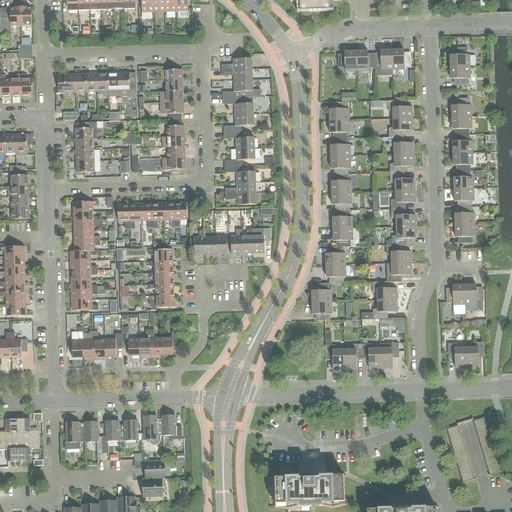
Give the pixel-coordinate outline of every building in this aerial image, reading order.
[(79,11),(78,0),(66,0),(67,11),(79,11)] [(90,11),(89,0),(78,0),(79,11),(90,11)] [(101,10),(101,0),(89,0),(90,11),(101,10)] [(101,0),(101,10),(113,10),(112,0),(101,0)] [(124,10),(123,0),(112,0),(113,10),(124,10)] [(123,0),(124,10),(136,9),(135,0),(123,0)] [(153,13),(153,0),(141,0),(142,13),(153,13)] [(165,12),(164,0),(153,0),(153,13),(165,12)] [(164,0),(165,12),(176,12),(175,0),(164,0)] [(175,0),(176,12),(188,12),(187,0),(175,0)] [(301,13),(317,12),(330,12),(329,1),(340,1),(339,0),(290,0),(290,3),(300,2),(301,13)] [(6,18),(6,33),(11,32),(11,26),(21,26),(21,8),(10,8),(10,18),(6,18)] [(31,8),(21,8),(21,26),(32,26),(31,8)] [(455,56),(450,56),(450,68),(470,67),(469,55),(467,55),(467,49),(455,49),(455,56)] [(380,56),(374,57),(374,69),(380,68),(381,71),(392,70),(392,51),(380,51),(380,56)] [(404,56),(404,51),(392,51),(392,70),(404,70),(404,68),(411,68),(411,56),(404,56)] [(344,58),(339,58),(338,58),(338,70),(345,70),(345,72),(356,72),(356,52),(344,52),(344,58)] [(368,52),(356,52),(356,72),(368,71),(368,69),(374,69),(374,57),(368,57),(368,52)] [(221,65),(222,71),(252,70),(252,59),(233,60),(233,65),(221,65)] [(456,79),(456,86),(468,86),(468,79),(470,79),(470,67),(450,68),(450,80),(456,79)] [(161,71),(161,82),(182,81),(182,70),(161,71)] [(234,81),(252,81),(252,70),(222,71),(222,77),(234,76),(234,81)] [(118,74),(119,91),(136,91),(135,73),(118,74)] [(97,92),(108,92),(107,74),(97,75),(97,92)] [(107,74),(108,92),(108,98),(119,98),(119,91),(118,74),(107,74)] [(6,80),(6,75),(0,76),(1,98),(11,98),(11,80),(6,80)] [(21,97),(21,75),(16,75),(16,79),(11,80),(11,98),(21,97)] [(21,75),(21,97),(32,97),(31,79),(26,79),(26,75),(21,75)] [(58,94),(61,94),(61,93),(76,93),(75,75),(64,76),(58,76),(58,90),(58,94)] [(76,93),(86,92),(86,75),(75,75),(76,93)] [(97,75),(86,75),(86,92),(97,92),(97,75)] [(165,82),(165,93),(183,92),(182,81),(161,82),(165,82)] [(222,93),(222,99),(240,98),(240,92),(253,92),(252,81),(234,81),(234,92),(222,93)] [(183,92),(165,93),(160,93),(160,104),(183,103),(183,92)] [(240,98),(222,99),(223,105),(235,105),(235,116),(253,115),(253,104),(241,104),(240,98)] [(451,106),(452,118),(471,117),(471,106),(468,106),(468,99),(456,99),(456,106),(451,106)] [(412,107),(400,108),(399,101),(387,102),(388,111),(393,112),(393,120),(412,119),(412,107)] [(169,120),(182,120),(181,114),(183,114),(183,103),(160,104),(160,115),(169,115),(169,120)] [(329,110),(330,122),(349,121),(349,109),(346,109),(346,103),(334,103),(334,110),(329,110)] [(64,121),(76,121),(76,113),(63,113),(64,121)] [(223,127),(223,133),(241,133),(241,127),(254,126),(253,115),(235,116),(235,127),(223,127)] [(471,117),(452,118),(452,130),(457,130),(457,135),(469,135),(469,129),(472,129),(471,117)] [(388,129),(389,136),(401,136),(400,132),(413,131),(412,119),(393,120),(393,127),(389,129),(388,129)] [(182,120),(169,120),(161,121),(161,125),(166,125),(167,138),(184,137),(184,126),(182,126),(182,120)] [(349,121),(330,122),(330,134),(335,134),(335,140),(347,139),(347,133),(349,133),(349,121)] [(76,123),(76,129),(76,141),(93,140),(97,140),(97,123),(76,123)] [(236,150),(254,149),(254,138),(242,139),(241,133),(223,133),(224,139),(236,139),(236,150)] [(27,146),(26,135),(15,136),(16,153),(15,153),(16,157),(27,157),(27,153),(27,146)] [(452,142),(453,154),(472,153),(472,142),(470,142),(469,135),(457,135),(458,142),(452,142)] [(15,136),(5,136),(5,153),(6,153),(15,153),(16,153),(15,136)] [(394,148),(394,156),(414,155),(413,143),(401,144),(401,136),(389,136),(389,147),(390,147),(394,148)] [(167,149),(184,148),(184,137),(167,138),(160,138),(160,141),(162,141),(162,149),(167,149)] [(330,146),(331,158),(350,157),(350,145),(347,145),(347,139),(335,140),(335,146),(330,146)] [(93,140),(76,141),(76,151),(94,151),(93,140)] [(167,159),(185,159),(184,148),(167,149),(167,159)] [(224,161),(224,167),(242,167),(242,161),(255,160),(254,149),(236,150),(236,161),(224,161)] [(76,162),(94,162),(94,151),(76,151),(76,162)] [(472,153),(453,154),(453,166),(458,166),(458,172),(470,171),(470,165),(473,165),(472,153)] [(389,165),(390,174),(402,174),(401,168),(414,167),(414,155),(394,156),(394,163),(390,165),(389,165)] [(336,170),(336,176),(348,175),(348,169),(351,169),(350,157),(331,158),(331,170),(336,170)] [(168,171),(185,170),(185,159),(167,159),(161,160),(162,171),(168,171)] [(94,162),(76,162),(77,173),(94,173),(94,162)] [(120,162),(120,173),(130,173),(130,162),(120,162)] [(237,184),(255,183),(255,172),(243,173),(242,167),(224,167),(225,173),(237,173),(237,184)] [(454,178),(454,190),(473,189),(473,177),(471,178),(470,171),(458,172),(459,178),(454,178)] [(402,174),(390,174),(390,183),(391,183),(395,184),(395,192),(415,191),(414,179),(402,180),(402,174)] [(10,176),(10,187),(28,187),(28,175),(10,176)] [(331,182),(332,194),(351,193),(351,181),(348,181),(348,175),(336,176),(337,182),(331,182)] [(256,194),(255,183),(237,184),(237,189),(225,190),(225,195),(256,194)] [(28,187),(10,187),(5,187),(5,191),(8,191),(8,198),(11,198),(28,197),(28,187)] [(473,189),(454,190),(454,202),(459,202),(460,208),(472,207),(471,201),(474,201),(473,189)] [(415,191),(395,192),(395,199),(391,201),(390,201),(391,210),(403,210),(403,203),(415,203),(415,191)] [(337,205),(337,212),(349,211),(349,205),(352,205),(351,193),(332,194),(332,206),(337,205)] [(256,205),(256,194),(225,195),(225,201),(237,200),(238,206),(256,205)] [(11,209),(28,208),(28,197),(11,198),(11,209)] [(73,203),(73,213),(93,212),(93,207),(99,207),(99,202),(73,203)] [(175,204),(175,228),(180,228),(180,220),(187,220),(186,203),(175,204)] [(148,229),(153,229),(152,204),(141,205),(141,222),(147,221),(148,229)] [(163,204),(152,204),(153,229),(158,229),(157,221),(164,221),(163,204)] [(170,228),(175,228),(175,204),(163,204),(164,221),(170,221),(170,228)] [(125,230),(130,230),(129,205),(117,205),(118,222),(124,222),(125,230)] [(134,222),(141,222),(141,205),(129,205),(130,230),(135,229),(134,222)] [(455,214),(455,226),(475,225),(474,213),(472,214),(472,207),(460,208),(460,214),(455,214)] [(29,219),(28,208),(11,209),(11,220),(14,220),(27,219),(29,219)] [(403,210),(391,210),(391,219),(392,219),(396,220),(396,228),(416,227),(415,215),(403,216),(403,210)] [(332,218),(333,230),(352,229),(352,217),(350,217),(349,211),(337,212),(338,218),(332,218)] [(73,213),(73,223),(99,222),(99,217),(93,218),(93,212),(73,213)] [(74,232),(93,232),(93,227),(100,226),(99,222),(73,223),(74,232)] [(461,238),(461,243),(461,244),(473,244),(472,237),(475,237),(475,225),(455,226),(455,238),(461,238)] [(416,227),(396,228),(396,235),(392,237),(392,246),(398,246),(404,246),(404,239),(416,239),(416,227)] [(258,237),(252,237),(253,254),(264,254),(264,240),(271,239),(270,229),(258,230),(258,237)] [(338,241),(338,247),(342,248),(350,248),(350,241),(353,241),(352,229),(333,230),(333,242),(338,241)] [(231,255),(242,255),(242,237),(242,230),(236,230),(236,237),(231,237),(231,255)] [(242,237),(242,255),(253,254),(252,237),(252,230),(247,230),(247,237),(242,237)] [(205,238),(204,231),(199,231),(199,238),(194,238),(194,256),(205,256),(205,238)] [(94,237),(93,232),(74,232),(74,242),(100,241),(100,237),(94,237)] [(215,238),(216,255),(227,255),(227,237),(215,238)] [(205,256),(216,255),(215,238),(205,238),(205,256)] [(100,246),(100,241),(74,242),(74,252),(94,251),(94,246),(100,246)] [(391,257),(391,264),(411,264),(410,252),(398,252),(398,246),(392,246),(386,246),(386,256),(387,256),(391,257)] [(0,252),(4,252),(4,258),(24,257),(24,247),(0,247),(0,252)] [(325,254),(326,266),(345,266),(345,254),(343,254),(342,248),(338,247),(330,248),(331,254),(325,254)] [(155,255),(155,262),(155,263),(173,262),(172,250),(149,251),(149,256),(155,255)] [(70,252),(71,262),(90,261),(90,256),(96,256),(96,252),(94,252),(94,251),(74,252),(70,252)] [(4,258),(4,267),(24,267),(24,257),(4,258)] [(90,261),(71,262),(71,272),(97,271),(97,267),(91,267),(90,261)] [(155,267),(155,274),(173,274),(173,262),(155,263),(155,262),(149,263),(149,267),(155,267)] [(411,264),(391,264),(391,272),(387,273),(387,274),(387,283),(399,283),(399,276),(411,276),(411,264)] [(346,278),(345,266),(326,266),(326,278),(331,278),(332,285),(344,284),(343,278),(346,278)] [(5,277),(25,277),(24,267),(4,267),(5,273),(0,272),(0,277),(5,277)] [(71,272),(71,282),(91,281),(91,276),(97,275),(97,271),(71,272)] [(155,278),(155,285),(155,286),(173,285),(173,274),(155,274),(149,274),(149,278),(155,278)] [(25,286),(25,277),(5,277),(5,282),(0,282),(0,287),(5,287),(25,286)] [(91,286),(91,281),(71,282),(71,291),(97,291),(98,291),(97,287),(97,286),(91,286)] [(377,294),(377,301),(397,301),(397,289),(384,289),(384,282),(372,283),(372,292),(373,292),(377,294)] [(312,291),(312,303),(332,303),(331,291),(329,291),(329,284),(317,285),(317,291),(312,291)] [(156,290),(156,297),(174,296),(173,285),(155,286),(155,285),(149,285),(150,290),(156,290)] [(483,290),(482,290),(476,291),(476,285),(464,286),(465,305),(477,305),(477,303),(482,302),(483,302),(483,290)] [(5,297),(25,296),(25,286),(5,287),(5,292),(0,292),(0,297),(5,297)] [(452,291),(447,292),(446,292),(446,304),(453,303),(453,306),(465,305),(464,286),(452,286),(452,291)] [(124,287),(120,287),(120,298),(124,298),(128,298),(128,295),(128,287),(124,287)] [(72,301),(92,301),(91,295),(98,295),(98,291),(97,291),(71,291),(72,301)] [(26,306),(25,296),(5,297),(6,307),(26,306)] [(150,307),(152,309),(174,308),(174,296),(156,297),(150,297),(150,307)] [(124,298),(120,298),(120,304),(120,313),(128,312),(128,308),(124,304),(124,298)] [(92,306),(92,301),(72,301),(72,311),(98,311),(98,306),(92,306)] [(373,320),(385,319),(385,313),(397,312),(397,301),(377,301),(378,309),(374,310),(373,310),(373,320)] [(318,322),(330,321),(329,315),(332,314),(332,303),(312,303),(312,315),(318,315),(318,322)] [(6,317),(26,316),(26,306),(6,307),(6,317)] [(139,339),(140,357),(143,356),(143,359),(151,359),(150,330),(146,331),(146,339),(139,339)] [(154,330),(150,330),(151,359),(158,358),(158,356),(161,356),(161,338),(154,338),(154,330)] [(83,358),(83,340),(83,332),(78,332),(78,340),(76,341),(77,345),(70,345),(70,349),(71,349),(72,350),(72,358),(83,358)] [(87,361),(94,360),(93,332),(89,332),(89,340),(83,340),(83,358),(87,358),(87,361)] [(93,332),(94,360),(102,360),(102,358),(105,358),(105,340),(98,340),(98,332),(93,332)] [(172,347),(179,347),(178,332),(172,333),(172,338),(161,338),(161,356),(172,356),(172,347)] [(6,341),(0,341),(1,359),(11,358),(10,333),(6,333),(6,341)] [(21,358),(21,352),(27,352),(27,340),(15,340),(15,333),(10,333),(11,358),(21,358)] [(105,340),(105,358),(116,357),(116,349),(122,349),(122,334),(115,334),(115,339),(105,340)] [(122,334),(122,349),(129,349),(129,357),(140,357),(139,339),(128,339),(128,334),(122,334)] [(474,348),(466,349),(467,368),(479,368),(478,355),(485,355),(484,343),(475,343),(475,344),(474,348)] [(387,349),(380,349),(380,369),(392,368),(392,356),(399,356),(398,344),(389,344),(389,345),(387,349)] [(455,368),(467,368),(466,349),(459,349),(457,345),(457,344),(447,344),(448,356),(454,356),(455,368)] [(344,350),(344,370),(356,369),(356,357),(362,357),(362,345),(353,345),(353,346),(352,350),(344,350)] [(362,345),(362,357),(368,357),(369,369),(380,369),(380,349),(372,349),(371,345),(362,345)] [(325,346),(326,358),(332,358),(333,370),(344,370),(344,350),(336,350),(335,346),(331,346),(325,346)] [(143,417),(144,434),(138,434),(138,441),(149,441),(149,442),(151,444),(152,446),(155,446),(157,446),(159,445),(160,443),(161,441),(161,436),(163,436),(162,420),(157,420),(157,416),(143,417)] [(162,420),(163,436),(170,436),(170,440),(182,440),(181,427),(176,427),(175,416),(162,416),(162,420)] [(485,418),(473,421),(475,427),(486,424),(485,418)] [(29,419),(17,420),(18,441),(39,440),(39,431),(29,432),(29,419)] [(0,441),(18,441),(17,420),(6,420),(6,432),(0,432),(0,441)] [(138,441),(138,434),(137,421),(124,421),(124,425),(119,425),(119,442),(138,441)] [(85,426),(85,443),(97,442),(97,454),(103,454),(102,437),(98,437),(98,422),(85,423),(85,426)] [(119,442),(119,425),(119,422),(106,422),(106,437),(102,437),(103,454),(108,454),(108,442),(119,442)] [(67,441),(67,443),(65,443),(65,450),(80,450),(80,443),(85,443),(85,426),(79,426),(79,423),(66,423),(66,436),(67,441)] [(486,424),(475,427),(477,433),(488,430),(486,424)] [(458,426),(457,426),(446,429),(448,435),(460,432),(458,426)] [(488,430),(477,433),(478,439),(490,436),(488,430)] [(448,435),(450,441),(461,438),(460,432),(448,435)] [(490,436),(478,439),(480,445),(492,442),(490,436)] [(450,441),(452,447),(463,444),(461,438),(450,441)] [(39,440),(18,441),(19,462),(30,462),(30,449),(40,449),(39,440)] [(18,441),(0,441),(0,450),(7,450),(7,462),(19,462),(18,441)] [(492,442),(480,445),(482,451),(494,448),(492,442)] [(452,447),(453,453),(465,450),(463,444),(452,447)] [(494,448),(482,451),(484,457),(495,454),(494,448)] [(453,453),(455,459),(467,456),(465,450),(453,453)] [(495,454),(484,457),(486,463),(497,460),(495,454)] [(455,459),(457,465),(469,462),(467,456),(455,459)] [(497,460),(486,463),(487,469),(499,466),(497,460)] [(142,480),(165,479),(164,461),(145,462),(145,480),(142,480)] [(457,465),(459,471),(470,468),(469,462),(457,465)] [(499,466),(487,469),(489,475),(488,475),(488,476),(490,476),(490,475),(503,471),(501,471),(499,466)] [(459,471),(461,477),(472,474),(470,468),(459,471)] [(344,477),(346,477),(346,476),(320,477),(320,478),(310,479),(310,476),(309,476),(309,474),(298,474),(298,477),(273,478),(273,479),(275,479),(275,507),(274,507),(287,510),(298,507),(322,506),(333,508),(346,505),(346,504),(345,505),(344,477)] [(460,483),(461,484),(474,480),(474,481),(475,480),(474,480),(472,474),(461,477),(462,483),(460,483)] [(162,480),(165,480),(165,479),(142,480),(143,498),(162,498),(162,480)] [(117,511),(140,511),(140,507),(136,508),(135,498),(117,499),(117,502),(118,502),(117,511)] [(99,505),(100,505),(99,511),(117,511),(118,502),(117,502),(100,502),(99,502),(99,505)]
